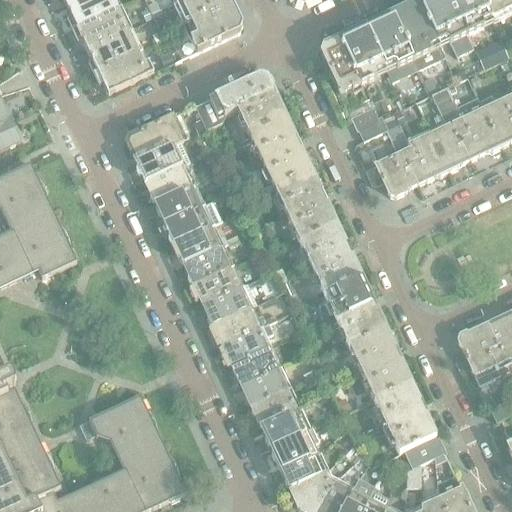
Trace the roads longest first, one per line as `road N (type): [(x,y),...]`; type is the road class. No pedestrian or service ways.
road 1 (residential): [(80,136),(256,511)]
road 2 (residential): [(376,246),(280,43)]
road 3 (residential): [(80,136),(280,43)]
road 4 (residential): [(502,511),(418,336)]
road 5 (residential): [(17,0),(80,136)]
road 6 (residential): [(511,182),(376,246)]
